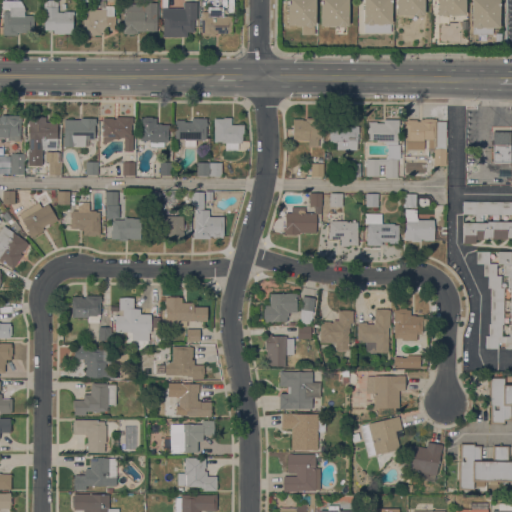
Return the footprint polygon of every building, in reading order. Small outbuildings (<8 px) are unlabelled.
[(24,15),(34,15),(34,33),(16,32),(16,34),(2,34),(3,11),(9,11),(9,8),(2,8),(2,0),(20,0),(24,7),(24,15)] [(57,0),(57,11),(73,11),(73,32),(55,32),(55,29),(44,29),(44,12),(43,12),(43,0),(57,0)] [(301,26),(296,26),(295,25),(287,25),(287,0),(315,0),(315,25),(313,25),(313,34),(302,33),(302,25),(301,26)] [(320,25),(320,0),(348,0),(348,25),(344,25),(344,26),(339,26),(338,25),(335,25),(334,26),(329,26),(328,25),(320,25)] [(363,23),(363,0),(391,0),(391,23),(383,23),(382,25),(377,24),(376,23),(372,23),(371,24),(367,24),(367,23),(363,23)] [(396,14),(396,0),(424,0),(424,14),(420,14),(419,15),(415,15),(413,14),(411,14),(410,15),(405,15),(404,14),(396,14)] [(437,14),(437,0),(464,0),(464,14),(458,14),(456,15),(451,16),(450,14),(447,14),(446,15),(441,15),(440,14),(437,14)] [(471,27),(471,0),(499,0),(499,27),(492,27),(490,28),(485,28),(484,27),(480,27),(479,28),(475,28),(474,27),(471,27)] [(183,8),(183,1),(197,2),(196,19),(194,19),(193,31),(187,31),(187,36),(162,36),(163,18),(161,18),(161,7),(183,8)] [(156,30),(137,30),(137,33),(133,33),(133,34),(127,34),(127,33),(123,33),(123,29),(123,9),(125,9),(125,4),(142,4),(142,2),(156,2),(156,30)] [(106,11),(106,6),(113,6),(113,15),(114,15),(114,18),(115,18),(114,33),(100,32),(100,35),(82,35),(83,13),(87,13),(88,10),(106,11)] [(223,7),(223,15),(232,15),(232,33),(215,33),(215,35),(201,35),(201,11),(208,11),(208,6),(223,7)] [(0,115),(21,115),(21,122),(19,122),(19,135),(21,135),(21,138),(19,138),(19,140),(18,140),(18,141),(15,141),(15,140),(13,140),(13,141),(9,141),(9,140),(7,140),(7,137),(5,137),(5,138),(0,137),(0,115)] [(41,165),(27,165),(27,149),(28,149),(28,116),(45,116),(45,122),(56,122),(56,149),(41,149),(41,150),(41,165)] [(102,120),(103,120),(103,117),(112,117),(112,119),(115,119),(115,116),(131,116),(131,134),(132,134),(132,150),(123,151),(123,137),(119,137),(119,138),(113,138),(102,143),(102,120)] [(150,147),(150,142),(148,142),(148,140),(139,140),(139,118),(143,118),(143,116),(151,116),(151,118),(155,118),(155,123),(160,123),(160,124),(167,124),(167,141),(163,141),(163,147),(150,147)] [(206,118),(206,123),(207,123),(207,125),(205,125),(205,140),(195,140),(195,146),(184,146),(184,138),(174,138),(174,123),(175,123),(175,119),(184,120),(184,121),(191,121),(191,117),(206,118)] [(243,124),(243,133),(241,133),(242,141),(239,141),(239,142),(237,142),(237,149),(225,150),(225,142),(221,142),(221,141),(213,141),(213,118),(222,118),(222,117),(230,117),(230,124),(243,124)] [(292,139),(292,129),(292,118),(302,119),(302,120),(305,120),(305,117),(321,117),(321,137),(320,137),(320,138),(318,138),(318,145),(308,145),(308,140),(292,139)] [(63,119),(80,119),(80,118),(96,118),(96,124),(94,124),(94,139),(84,139),(84,146),(63,146),(63,119)] [(445,121),(445,147),(432,147),(432,138),(422,138),(422,140),(406,140),(406,122),(407,122),(407,119),(416,119),(416,121),(420,121),(420,118),(436,118),(436,121),(445,121)] [(358,133),(357,133),(357,142),(356,142),(356,149),(336,149),(336,142),(329,142),(329,119),(345,119),(345,124),(350,124),(350,125),(358,125),(358,133)] [(385,159),(387,154),(387,143),(377,143),(377,139),(367,139),(367,121),(376,121),(376,122),(383,122),(384,119),(398,119),(398,144),(400,144),(400,158),(397,158),(397,177),(384,176),(384,164),(379,164),(379,175),(365,175),(366,158),(385,159)] [(510,131),(510,162),(509,162),(509,163),(493,162),(493,161),(492,161),(493,148),(493,131),(510,131)] [(445,148),(445,165),(433,165),(433,148),(445,148)] [(57,151),(57,160),(60,160),(60,174),(48,174),(48,161),(45,161),(45,151),(57,151)] [(10,153),(23,153),(23,174),(11,174),(10,174),(10,153)] [(9,173),(0,173),(0,155),(10,156),(9,173)] [(97,161),(97,174),(85,174),(85,161),(97,161)] [(134,161),(134,175),(123,175),(122,175),(122,161),(134,161)] [(171,162),(171,175),(159,175),(159,162),(171,162)] [(208,175),(196,175),(196,162),(208,162),(208,175)] [(221,162),(221,176),(208,175),(208,162),(221,162)] [(322,163),(322,176),(310,176),(310,162),(322,163)] [(360,163),(360,176),(347,176),(347,163),(360,163)] [(14,203),(2,203),(2,190),(14,190),(14,203)] [(57,204),(57,190),(69,190),(69,195),(70,195),(70,199),(69,199),(69,204),(57,204)] [(117,191),(117,204),(105,204),(105,191),(117,191)] [(160,191),(160,204),(148,204),(148,191),(160,191)] [(203,209),(208,210),(208,216),(223,216),(222,237),(212,237),(212,235),(209,235),(209,238),(192,238),(192,231),(194,231),(194,205),(191,205),(191,191),(203,191),(203,209)] [(212,191),(211,199),(204,199),(205,191),(212,191)] [(304,206),(304,212),(314,212),(314,206),(309,206),(309,193),(310,193),(320,193),(320,213),(315,213),(315,232),(299,232),(299,234),(283,234),(283,230),(283,227),(285,227),(284,212),(291,212),(291,206),(304,206)] [(342,193),(341,206),(329,206),(329,193),(342,193)] [(378,206),(365,206),(365,193),(378,194),(378,206)] [(403,206),(403,194),(415,194),(415,206),(403,206)] [(511,201),(511,237),(506,237),(506,238),(492,238),(492,237),(487,237),(487,238),(482,238),(482,240),(474,239),(474,243),(462,243),(463,223),(487,223),(487,221),(511,221),(511,214),(463,214),(463,201),(511,201)] [(38,202),(41,207),(47,203),(57,220),(50,224),(49,223),(42,227),(44,230),(30,237),(26,230),(28,230),(18,213),(38,202)] [(95,210),(95,212),(99,212),(99,234),(95,234),(95,236),(87,235),(87,234),(83,234),(83,229),(78,229),(78,228),(70,228),(70,211),(72,211),(72,210),(77,210),(77,202),(88,202),(88,210),(95,210)] [(118,205),(118,218),(106,218),(106,205),(118,205)] [(434,219),(433,240),(424,240),(424,239),(420,239),(420,241),(411,241),(411,240),(404,240),(404,231),(405,231),(405,216),(405,208),(416,209),(416,215),(417,219),(434,219)] [(336,210),(336,220),(350,220),(350,222),(358,222),(357,245),(348,244),(348,246),(340,245),(340,239),(327,239),(328,231),(329,232),(329,223),(326,223),(326,210),(336,210)] [(1,215),(5,212),(10,218),(6,221),(1,215)] [(382,213),(382,223),(394,223),(394,224),(400,224),(400,231),(398,231),(398,235),(400,235),(400,243),(389,242),(389,241),(381,241),(381,245),(366,245),(366,240),(365,240),(365,238),(367,238),(367,223),(364,223),(364,213),(382,213)] [(182,240),(172,240),(167,232),(158,225),(158,215),(182,215),(182,240)] [(132,217),(132,218),(140,218),(140,239),(130,238),(130,237),(127,237),(127,240),(118,240),(118,238),(110,238),(110,230),(111,230),(112,220),(112,219),(123,219),(123,217),(132,217)] [(17,230),(11,224),(14,221),(19,228),(17,230)] [(0,229),(3,225),(28,243),(23,251),(21,250),(19,253),(21,254),(12,268),(6,264),(7,263),(3,260),(3,261),(2,260),(1,261),(0,260),(0,229)] [(511,288),(508,288),(508,275),(503,275),(503,263),(497,263),(497,251),(509,251),(509,249),(511,249),(511,348),(504,348),(504,336),(508,336),(509,324),(510,324),(511,288)] [(491,287),(488,287),(488,275),(483,275),(483,263),(476,263),(476,251),(489,251),(489,263),(496,263),(496,275),(500,275),(500,287),(503,287),(503,324),(502,324),(501,342),(498,342),(498,348),(485,348),(485,335),(489,336),(489,323),(490,323),(491,287)] [(295,293),(295,294),(298,294),(298,298),(296,298),(296,312),(288,312),(288,317),(286,317),(286,321),(264,321),(264,305),(269,305),(269,293),(295,293)] [(87,322),(87,317),(71,317),(71,298),(72,298),(72,296),(81,296),(81,298),(84,298),(84,295),(101,295),(100,308),(100,314),(98,322),(87,322)] [(302,296),(314,298),(312,311),(312,318),(310,323),(300,323),(300,309),(302,296)] [(150,313),(150,332),(148,332),(148,339),(131,340),(131,333),(130,333),(129,331),(115,331),(114,315),(122,315),(122,309),(118,309),(118,297),(133,297),(133,308),(140,308),(140,314),(150,313)] [(181,297),(181,302),(193,302),(193,306),(206,306),(206,321),(186,321),(186,326),(169,326),(169,328),(161,328),(161,322),(165,322),(165,297),(181,297)] [(365,341),(361,342),(361,340),(357,340),(356,325),(357,325),(357,322),(366,322),(366,324),(373,323),(373,320),(374,320),(374,309),(389,308),(389,327),(387,327),(388,352),(372,353),(365,350),(365,341)] [(401,340),(401,338),(393,338),(394,312),(393,312),(393,309),(398,309),(398,308),(406,308),(406,309),(410,309),(410,314),(415,315),(415,316),(423,316),(423,325),(422,325),(422,333),(416,333),(416,340),(401,340)] [(352,325),(350,325),(350,327),(348,327),(348,350),(334,350),(335,342),(319,342),(319,323),(320,323),(320,321),(330,321),(330,322),(332,322),(332,320),(338,320),(338,310),(352,310),(352,325)] [(0,337),(0,323),(10,323),(10,325),(11,325),(11,335),(10,335),(10,337),(0,337)] [(110,327),(110,340),(97,340),(98,326),(110,327)] [(310,326),(310,338),(297,338),(297,326),(310,326)] [(199,328),(199,341),(186,341),(186,328),(199,328)] [(266,366),(266,349),(265,349),(265,335),(286,336),(286,338),(293,338),(293,354),(285,354),(285,366),(266,366)] [(0,342),(11,343),(11,346),(12,346),(12,355),(11,355),(11,359),(6,359),(6,363),(4,363),(4,372),(0,372),(0,342)] [(84,377),(85,367),(86,367),(86,364),(83,364),(83,358),(74,358),(74,344),(86,344),(86,347),(90,347),(90,348),(111,349),(111,363),(105,363),(105,368),(115,368),(114,377),(84,377)] [(165,361),(172,361),(172,346),(192,346),(192,356),(191,356),(191,359),(194,359),(194,364),(203,364),(203,367),(204,367),(204,373),(203,373),(203,376),(202,376),(202,379),(191,378),(191,376),(186,376),(186,375),(164,374),(165,361)] [(393,356),(398,356),(398,357),(406,357),(406,355),(419,355),(419,367),(393,367),(393,356)] [(279,408),(279,393),(287,393),(287,386),(279,386),(279,371),(311,371),(311,381),(319,381),(319,397),(311,397),(311,408),(279,408)] [(398,408),(373,407),(374,393),(366,393),(366,376),(374,376),(374,375),(397,375),(405,375),(404,390),(399,390),(398,408)] [(511,406),(511,419),(504,419),(504,422),(489,422),(490,407),(488,406),(488,376),(505,377),(504,384),(511,384),(511,406)] [(85,415),(73,414),(74,407),(72,407),(72,399),(83,399),(83,393),(90,394),(90,387),(91,387),(91,382),(107,382),(107,384),(116,384),(115,404),(108,404),(108,407),(107,407),(106,411),(85,411),(85,415)] [(187,414),(180,414),(180,413),(171,413),(171,394),(178,394),(178,383),(198,383),(198,392),(197,392),(197,400),(200,400),(200,401),(211,401),(211,405),(212,405),(212,411),(210,411),(210,415),(187,415),(187,414)] [(0,393),(1,393),(1,398),(11,397),(11,411),(10,411),(10,413),(0,413),(0,393)] [(291,428),(281,428),(281,412),(292,412),(292,413),(317,413),(317,414),(324,414),(324,431),(317,431),(317,449),(291,449),(291,428)] [(360,426),(398,415),(401,429),(403,435),(396,436),(399,448),(396,449),(390,451),(390,450),(367,456),(360,426)] [(0,417),(10,418),(10,432),(0,432),(0,417)] [(85,451),(85,448),(86,448),(86,445),(85,445),(85,442),(87,442),(87,435),(84,434),(72,434),(72,431),(72,421),(73,421),(73,419),(97,419),(97,420),(104,420),(104,424),(106,424),(105,442),(104,442),(104,451),(85,451)] [(201,423),(201,420),(213,420),(213,434),(202,434),(202,440),(197,440),(197,451),(169,451),(169,431),(170,431),(170,423),(201,423)] [(440,453),(439,453),(435,474),(401,468),(402,461),(398,460),(399,452),(407,453),(408,444),(426,447),(427,441),(441,444),(440,453)] [(457,489),(458,459),(459,459),(459,442),(475,442),(475,445),(481,445),(481,446),(485,446),(485,443),(487,443),(487,446),(492,446),(492,445),(508,445),(508,446),(511,446),(511,480),(474,480),(474,489),(457,489)] [(315,454),(315,467),(320,467),(319,489),(315,489),(315,490),(298,489),(298,491),(287,490),(287,491),(282,491),(283,475),(286,475),(287,453),(292,453),(315,454)] [(85,489),(73,489),(74,474),(84,474),(84,467),(89,468),(90,457),(116,458),(115,485),(92,484),(92,485),(85,485),(85,489)] [(216,475),(216,490),(203,490),(203,487),(200,487),(200,486),(186,486),(186,485),(177,485),(177,472),(184,472),(184,457),(202,457),(202,458),(205,458),(205,467),(204,467),(204,471),(206,471),(206,475),(216,475)] [(0,473),(10,473),(10,489),(3,489),(3,488),(0,488),(0,473)] [(0,492),(5,493),(5,492),(10,492),(10,495),(12,495),(11,504),(10,504),(10,508),(0,508),(0,492)] [(108,511),(114,511),(83,511),(83,509),(73,509),(73,493),(108,494),(108,511)] [(309,493),(314,493),(314,511),(279,511),(279,507),(296,507),(296,503),(306,503),(306,505),(309,505),(309,493)] [(174,511),(174,497),(181,497),(181,494),(216,494),(216,510),(199,510),(199,511),(174,511)] [(455,511),(455,508),(470,508),(470,502),(487,502),(487,508),(487,511),(455,511)] [(511,511),(491,511),(492,509),(498,509),(498,502),(511,502),(511,511)]
